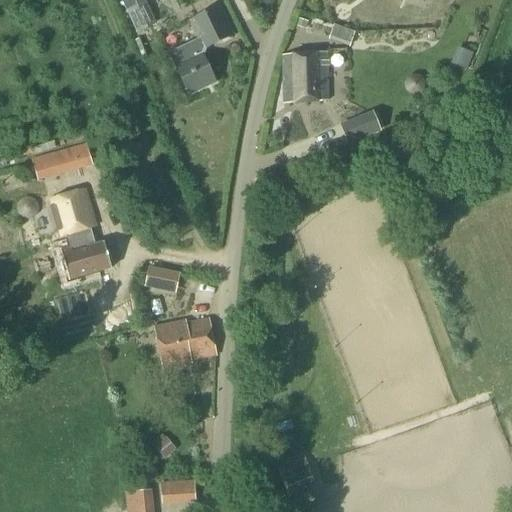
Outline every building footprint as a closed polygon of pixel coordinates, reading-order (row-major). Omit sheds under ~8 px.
[(156,25),(144,0),(119,0),(136,35),(156,25)] [(188,96),(214,84),(200,54),(201,51),(231,37),(218,9),(188,23),(197,42),(168,55),(188,96)] [(283,105),(328,103),(326,54),(281,56),(283,105)] [(374,112),(348,122),(355,139),(381,128),(374,112)] [(57,144),(36,150),(38,158),(60,152),(57,144)] [(39,182),(91,167),(85,146),(33,161),(39,182)] [(84,235),(83,232),(94,229),(89,213),(103,209),(97,188),(50,202),(61,239),(70,236),(70,238),(68,239),(71,248),(59,252),(68,282),(97,274),(85,234),(84,235)] [(160,271),(148,268),(144,288),(155,291),(160,271)] [(215,357),(208,320),(185,325),(184,322),(153,328),(162,371),(191,365),(190,362),(215,357)] [(165,439),(154,448),(164,460),(175,451),(165,439)] [(288,499),(315,488),(301,454),(275,465),(288,499)] [(117,488),(129,485),(125,469),(114,472),(117,488)] [(162,504),(193,502),(192,483),(160,485),(162,504)] [(125,511),(152,511),(150,491),(124,494),(125,511)]
